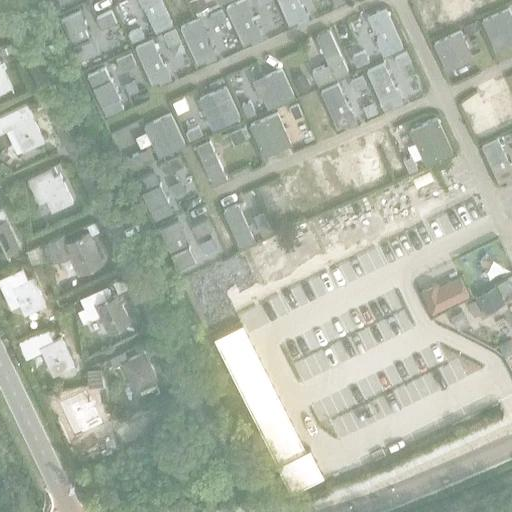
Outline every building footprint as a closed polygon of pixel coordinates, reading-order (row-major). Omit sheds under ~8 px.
[(123,46),(136,40),(118,0),(105,6),(105,9),(94,14),(101,28),(112,23),(123,46)] [(150,0),(162,26),(191,14),(184,0),(150,0)] [(204,0),(189,0),(196,15),(209,9),(204,0)] [(252,0),(234,0),(231,2),(238,14),(255,6),(252,0)] [(256,0),(270,29),(297,16),(290,0),(256,0)] [(472,9),(467,0),(451,0),(456,11),(440,18),(445,28),(468,18),(465,12),(472,9)] [(511,46),(511,34),(502,9),(490,14),(505,49),(511,46)] [(365,19),(380,55),(392,50),(377,14),(365,19)] [(348,70),(328,27),(315,34),(328,62),(312,70),(318,84),(348,70)] [(473,56),(460,28),(433,40),(445,68),(473,56)] [(144,41),(160,76),(187,63),(172,29),(144,41)] [(403,84),(391,57),(363,69),(375,96),(403,84)] [(284,97),(267,58),(253,64),(265,91),(256,95),(262,107),(284,97)] [(96,64),(112,102),(124,96),(108,59),(96,64)] [(0,65),(0,89),(9,86),(0,65)] [(219,130),(232,124),(214,87),(202,93),(219,130)] [(511,121),(511,97),(508,89),(480,102),(494,130),(511,121)] [(314,95),(329,133),(342,128),(327,90),(314,95)] [(23,150),(43,140),(27,103),(0,116),(0,132),(11,128),(23,150)] [(142,122),(156,154),(184,142),(170,110),(142,122)] [(258,118),(274,154),(285,149),(274,126),(280,124),(276,115),(270,117),(269,113),(258,118)] [(444,136),(434,141),(422,114),(407,122),(415,138),(407,142),(418,167),(426,163),(427,165),(442,158),(441,156),(452,151),(444,136)] [(200,126),(187,132),(191,140),(204,134),(204,135),(214,130),(210,120),(199,125),(200,126)] [(240,127),(229,132),(234,144),(245,139),(244,137),(249,135),(245,126),(240,127)] [(511,171),(511,140),(508,131),(480,143),(496,179),(511,171)] [(196,144),(214,183),(227,177),(209,138),(196,144)] [(347,182),(353,196),(390,180),(371,138),(358,143),(370,172),(347,182)] [(189,149),(176,155),(181,168),(195,162),(189,149)] [(134,172),(148,207),(176,196),(168,174),(172,172),(171,169),(166,170),(162,160),(134,172)] [(38,183),(51,211),(72,201),(59,174),(38,183)] [(344,183),(325,192),(330,204),(350,196),(344,183)] [(221,206),(240,246),(251,240),(244,225),(250,222),(246,215),(240,217),(233,201),(221,206)] [(0,252),(17,244),(0,207),(0,252)] [(228,253),(211,218),(198,225),(208,245),(191,253),(199,268),(228,253)] [(79,269),(99,259),(86,233),(66,242),(63,234),(48,241),(44,245),(52,261),(71,252),(79,269)] [(183,246),(171,251),(179,272),(181,272),(183,276),(191,273),(189,268),(191,268),(183,246)] [(459,272),(419,291),(430,315),(470,295),(459,272)] [(12,286),(24,313),(44,304),(31,277),(12,286)] [(116,294),(96,304),(91,293),(80,298),(84,307),(89,319),(100,313),(108,330),(128,321),(116,294)] [(451,314),(464,342),(474,337),(462,309),(451,314)] [(60,337),(53,340),(48,327),(32,332),(17,340),(25,357),(42,350),(53,373),(72,364),(60,337)] [(142,352),(128,359),(124,350),(108,358),(113,367),(122,362),(135,389),(155,379),(142,352)] [(67,407),(80,433),(100,424),(87,397),(67,407)]
